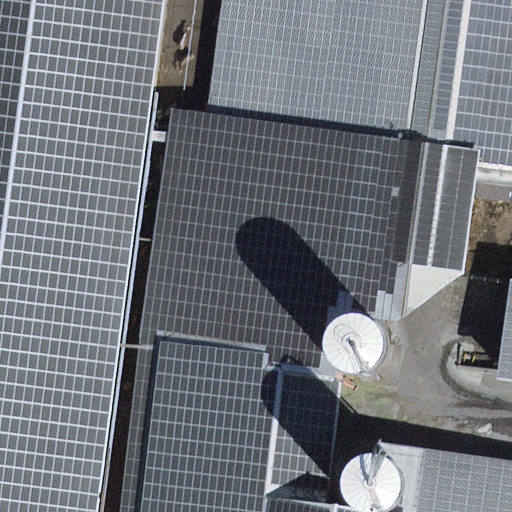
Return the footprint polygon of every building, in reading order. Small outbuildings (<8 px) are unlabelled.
[(96,511),(163,0),(0,0),(0,511),(96,511)] [(511,0),(221,0),(206,117),(479,153),(511,157),(511,0)] [(206,117),(174,110),(122,511),(266,511),(268,498),(330,506),(342,382),(318,379),(324,309),(400,321),(466,268),(479,153),(206,117)] [(498,381),(511,382),(511,280),(498,381)] [(335,369),(343,377),(353,381),(363,383),(374,381),(383,375),(390,367),(394,357),(394,346),(391,336),(385,328),(377,321),(367,318),(356,319),(346,322),(338,329),(332,338),(330,348),(331,359),(335,369)] [(343,495),(351,503),(361,508),(372,509),(382,507),(391,501),(398,493),(402,483),(403,473),(400,463),(393,454),(385,448),(375,445),(364,445),(354,449),(346,455),(340,464),(338,475),(339,486),(343,495)] [(511,511),(511,462),(412,449),(403,511),(511,511)] [(266,511),(377,511),(330,506),(268,498),(266,511)]
